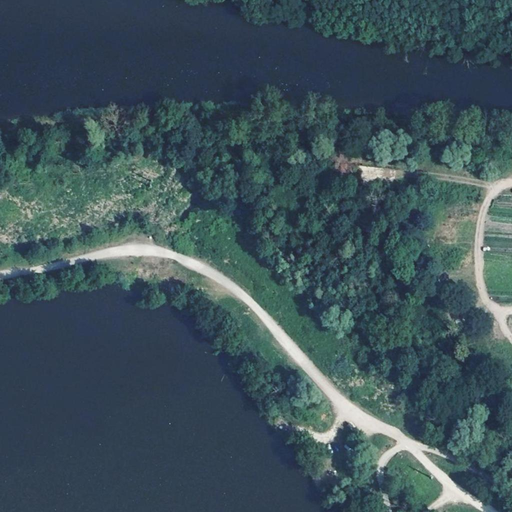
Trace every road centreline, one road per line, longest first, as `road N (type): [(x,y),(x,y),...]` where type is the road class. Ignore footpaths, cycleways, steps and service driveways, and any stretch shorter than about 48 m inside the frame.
road 1 (track): [(410,445),(350,409),(250,301),(178,257),(109,254),(0,277)]
road 2 (track): [(495,187),(480,273),(511,337)]
